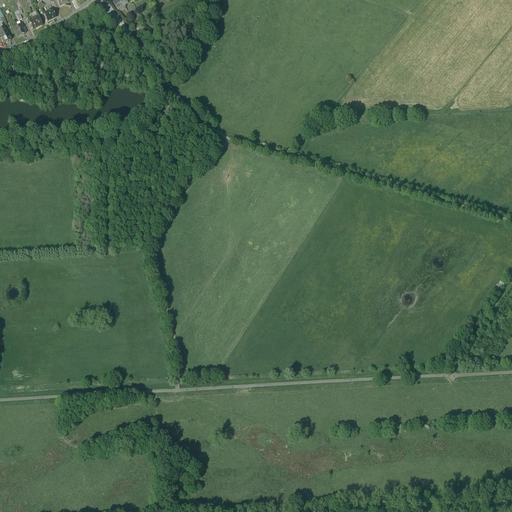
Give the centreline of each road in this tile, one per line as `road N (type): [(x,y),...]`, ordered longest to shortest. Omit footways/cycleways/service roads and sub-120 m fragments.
road 1 (track): [(511,372),(176,390)]
road 2 (track): [(226,139),(511,221)]
road 3 (track): [(156,391),(0,401)]
road 4 (track): [(226,139),(162,210),(153,252)]
road 5 (track): [(153,252),(177,377)]
